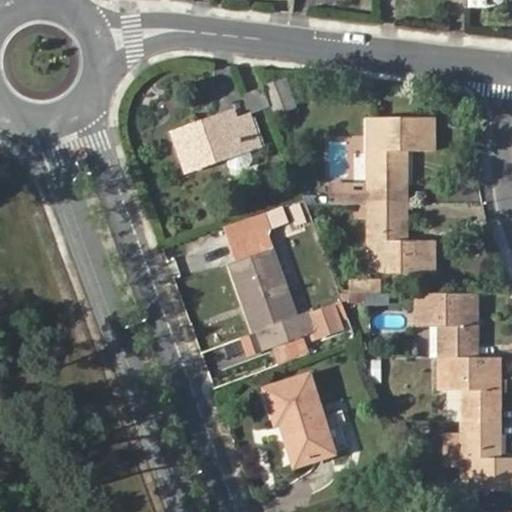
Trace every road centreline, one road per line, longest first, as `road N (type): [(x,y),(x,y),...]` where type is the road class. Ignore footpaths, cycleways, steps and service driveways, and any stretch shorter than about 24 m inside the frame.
road 1 (tertiary): [(229,511),(90,108)]
road 2 (tertiary): [(40,129),(186,511)]
road 3 (residential): [(106,44),(176,30),(509,70)]
road 4 (residential): [(509,70),(502,157),(511,221)]
